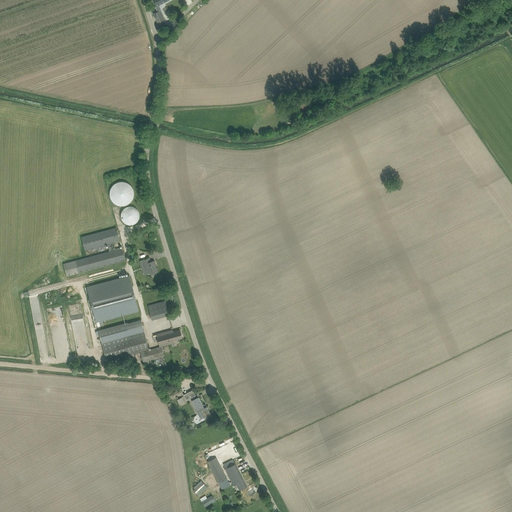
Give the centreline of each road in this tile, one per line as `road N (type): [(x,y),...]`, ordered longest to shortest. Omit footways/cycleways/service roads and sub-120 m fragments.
road 1 (track): [(0,98),(227,146),(266,146),(511,37)]
road 2 (tertiary): [(277,511),(209,379),(149,187),(156,41)]
road 3 (track): [(209,379),(0,364)]
